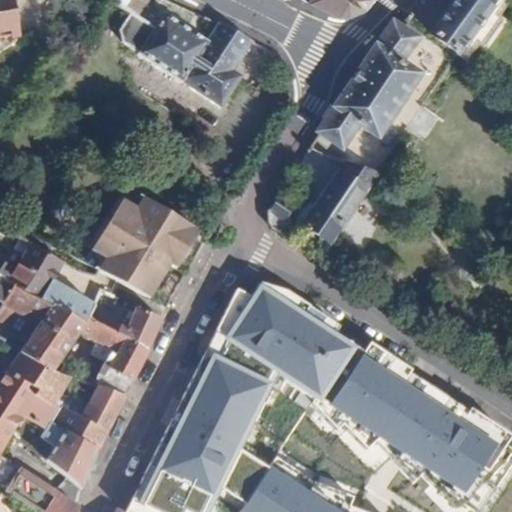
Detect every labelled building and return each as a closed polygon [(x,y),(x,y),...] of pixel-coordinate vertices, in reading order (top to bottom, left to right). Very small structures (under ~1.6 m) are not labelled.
[(0,0),(0,33),(19,31),(13,0),(0,0)] [(308,0),(307,3),(332,16),(337,17),(347,15),(363,8),(370,0),(308,0)] [(446,0),(452,5),(430,36),(457,54),(496,0),(446,0)] [(136,55),(177,83),(179,81),(214,105),(236,75),(231,71),(251,42),(250,41),(216,23),(215,25),(205,40),(163,13),(154,27),(137,53),(136,55)] [(134,14),(119,36),(118,40),(137,53),(154,27),(134,14)] [(392,24),(317,134),(320,136),(338,148),(368,108),(399,66),(416,42),(397,28),(392,24)] [(368,108),(338,148),(342,150),(358,126),(377,139),(418,79),(399,66),(368,108)] [(419,105),(405,125),(426,138),(439,118),(419,105)] [(350,165),(341,175),(362,190),(376,171),(355,157),(350,163),(350,165)] [(338,173),(314,208),(342,226),(365,192),(362,190),(341,175),(338,173)] [(272,212),(288,222),(296,210),(280,199),(272,212)] [(121,205),(89,254),(105,263),(98,274),(117,285),(147,302),(166,270),(173,273),(197,234),(141,200),(134,212),(121,205)] [(7,242),(13,245),(17,238),(10,235),(7,242)] [(29,245),(10,277),(6,274),(9,267),(0,261),(0,277),(5,281),(35,302),(44,288),(54,294),(58,288),(53,285),(62,266),(38,251),(29,245)] [(0,300),(0,301),(0,320),(29,337),(18,354),(49,372),(76,333),(84,341),(94,344),(89,355),(103,362),(101,367),(105,370),(95,388),(121,397),(145,351),(115,334),(88,320),(81,329),(35,302),(5,281),(0,277),(0,300)] [(306,397),(340,347),(249,287),(215,338),(306,397)] [(44,288),(35,302),(81,329),(88,320),(93,308),(58,288),(54,294),(44,288)] [(122,321),(115,334),(145,351),(160,321),(134,309),(127,323),(122,321)] [(360,341),(348,355),(314,414),(477,511),(487,511),(511,474),(511,454),(501,446),(506,440),(458,406),(455,410),(400,377),(408,372),(360,341)] [(170,511),(196,511),(259,386),(202,353),(131,500),(170,511)] [(18,354),(7,372),(37,390),(49,372),(18,354)] [(5,376),(0,383),(0,412),(15,423),(24,410),(33,396),(37,390),(7,372),(5,376)] [(69,379),(63,390),(77,400),(86,385),(69,379)] [(95,388),(80,419),(57,408),(56,407),(48,421),(65,432),(96,452),(123,398),(121,397),(95,388)] [(33,396),(24,410),(47,423),(48,421),(56,407),(52,405),(33,396)] [(0,447),(11,430),(15,423),(0,412),(0,447)] [(47,423),(39,438),(48,445),(40,456),(46,461),(65,432),(48,421),(47,423)] [(65,432),(46,461),(81,491),(96,452),(65,432)] [(0,453),(0,486),(4,489),(19,467),(0,453)] [(347,511),(271,465),(241,511),(347,511)] [(25,505),(34,511),(75,511),(77,507),(76,506),(19,467),(4,489),(25,505)]
